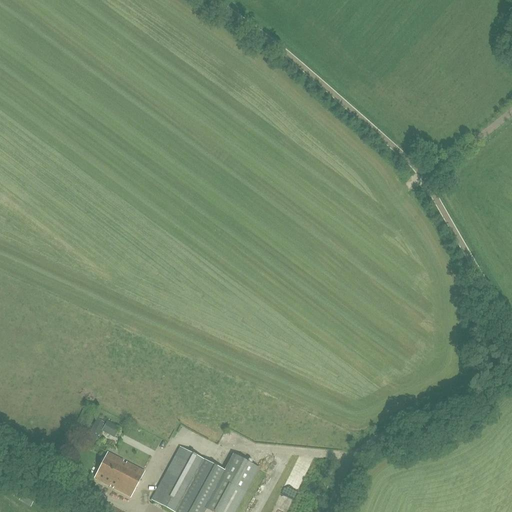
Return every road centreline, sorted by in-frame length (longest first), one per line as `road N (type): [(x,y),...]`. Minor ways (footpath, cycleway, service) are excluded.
road 1 (unclassified): [(511,324),(424,180),(398,152),(206,0)]
road 2 (track): [(327,511),(346,465),(369,443),(511,372)]
road 3 (track): [(143,511),(77,492),(0,454)]
